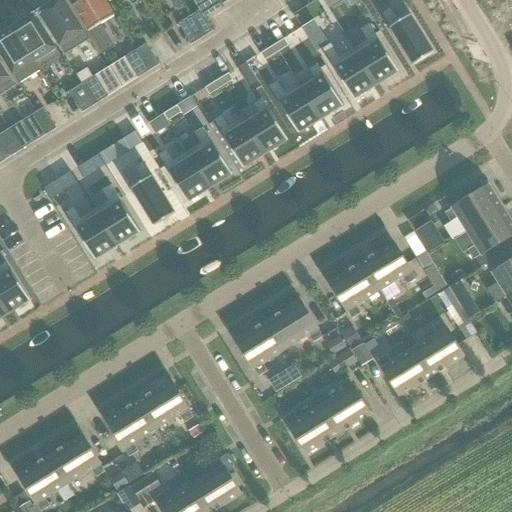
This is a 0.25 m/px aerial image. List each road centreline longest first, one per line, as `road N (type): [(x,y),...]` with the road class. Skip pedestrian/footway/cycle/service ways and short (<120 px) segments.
road 1 (unclassified): [(181,325),(484,131)]
road 2 (residential): [(0,176),(273,0)]
road 3 (unclassified): [(0,439),(181,325)]
road 4 (residential): [(181,325),(286,493)]
road 5 (unclassified): [(484,131),(501,115),(510,87),(461,0)]
